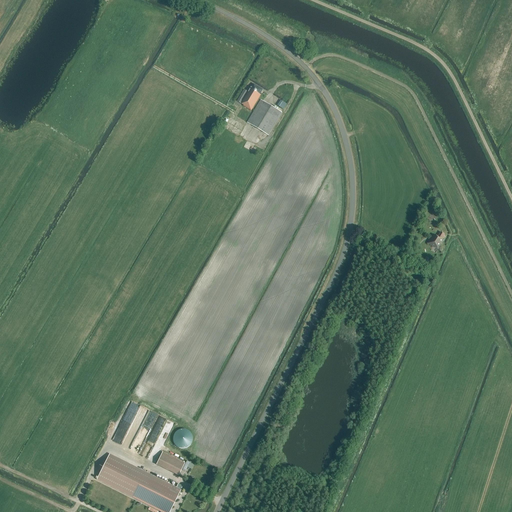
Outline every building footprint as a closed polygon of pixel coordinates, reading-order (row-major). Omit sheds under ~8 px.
[(263,90),(253,84),(251,87),(248,92),(244,90),(237,101),(244,105),(237,117),(268,135),(282,113),(261,100),(259,103),(256,102),(261,94),(264,95),(265,93),(262,91),(263,90)] [(288,102),(290,98),(281,94),(279,98),(288,102)] [(283,109),(287,104),(281,100),(277,105),(283,109)] [(443,240),(445,236),(444,236),(444,235),(441,232),(438,237),(433,234),(428,243),(435,248),(438,249),(444,240),(443,240)] [(408,248),(413,252),(418,245),(413,241),(408,248)] [(129,431),(146,439),(158,415),(153,412),(152,414),(149,413),(150,410),(147,409),(145,413),(143,412),(141,417),(137,415),(129,431)] [(172,433),(175,422),(168,421),(165,431),(172,433)] [(178,476),(185,463),(162,452),(156,465),(178,476)] [(169,511),(180,490),(109,454),(96,479),(161,511),(169,511)] [(188,460),(185,467),(193,470),(195,463),(188,460)]
